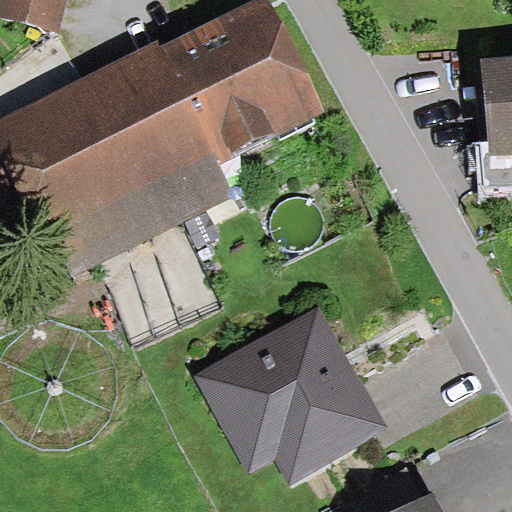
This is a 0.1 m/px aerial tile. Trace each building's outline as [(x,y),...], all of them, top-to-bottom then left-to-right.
[(0,0),(0,49),(55,63),(70,0),(0,0)] [(187,171),(210,160),(307,113),(261,20),(165,67),(173,82),(137,99),(124,72),(0,133),(0,134),(70,276),(206,209),(187,171)] [(511,58),(482,60),(488,153),(511,151),(511,58)] [(375,432),(314,326),(208,386),(248,457),(274,442),(294,478),(375,432)] [(417,511),(407,496),(381,511),(417,511)]
